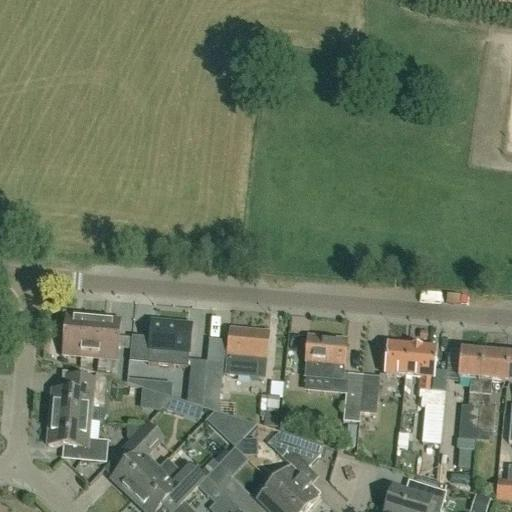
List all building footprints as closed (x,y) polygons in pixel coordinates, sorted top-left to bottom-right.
[(81,359),(85,319),(67,317),(63,357),(81,359)] [(81,359),(99,360),(103,320),(85,319),(81,359)] [(103,320),(99,360),(117,362),(121,322),(103,320)] [(150,341),(147,366),(187,370),(188,362),(191,328),(151,325),(150,341)] [(265,381),(269,335),(232,332),(228,377),(265,381)] [(343,383),(347,342),(309,339),(305,380),(343,383)] [(410,379),(413,348),(388,346),(385,377),(410,379)] [(421,380),(420,394),(432,394),(434,381),(435,381),(438,351),(413,348),(410,379),(421,380)] [(477,443),(485,355),(461,353),(459,380),(472,382),(470,409),(463,409),(460,442),(477,443)] [(493,445),(494,431),(496,407),(491,407),(493,384),(505,385),(508,357),(485,355),(477,443),(493,445)] [(191,370),(188,404),(204,408),(207,364),(191,362),(191,369),(191,370)] [(204,408),(204,411),(220,415),(224,365),(207,364),(204,408)] [(51,421),(90,424),(91,407),(104,408),(106,384),(81,375),(80,396),(53,393),(51,421)] [(360,426),(361,416),(365,378),(348,377),(344,424),(360,426)] [(365,378),(361,416),(377,417),(380,380),(365,378)] [(251,418),(250,405),(237,406),(238,419),(251,418)] [(443,419),(444,412),(427,410),(423,446),(441,447),(443,419)] [(260,441),(269,436),(257,416),(227,434),(235,447),(256,434),(260,441)] [(88,442),(90,424),(51,421),(49,448),(83,451),(81,464),(106,466),(108,444),(88,442)] [(111,482),(131,500),(159,472),(146,460),(158,447),(141,432),(121,454),(130,463),(111,482)] [(274,486),(300,511),(306,511),(322,496),(298,474),(304,467),(309,470),(321,457),(325,447),(285,436),(272,449),(291,469),(274,486)] [(182,506),(199,488),(206,482),(190,467),(173,485),(159,472),(131,500),(143,511),(157,511),(172,497),(182,506)] [(208,479),(242,511),(261,511),(264,510),(265,511),(300,511),(274,486),(257,504),(245,493),(219,468),(208,479)] [(509,487),(498,486),(497,503),(511,504),(511,476),(510,477),(509,487)] [(242,511),(208,479),(206,482),(199,488),(217,505),(210,511),(242,511)] [(427,511),(428,510),(433,511),(441,511),(447,494),(422,487),(419,500),(393,492),(386,511),(427,511)] [(484,511),(488,501),(474,496),(468,511),(484,511)]
